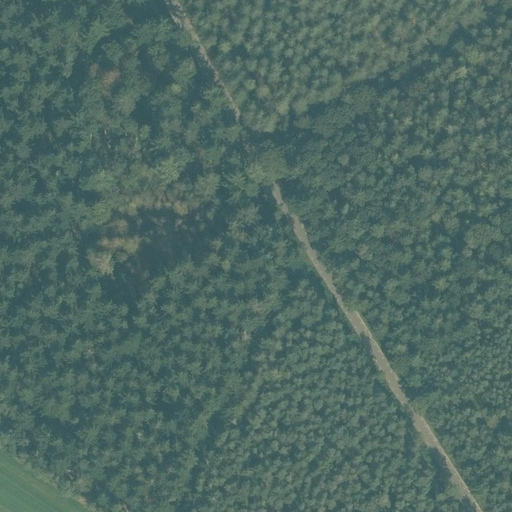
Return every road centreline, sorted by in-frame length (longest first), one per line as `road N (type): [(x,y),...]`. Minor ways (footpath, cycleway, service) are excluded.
road 1 (tertiary): [(474,511),(168,0)]
road 2 (track): [(0,418),(131,511)]
